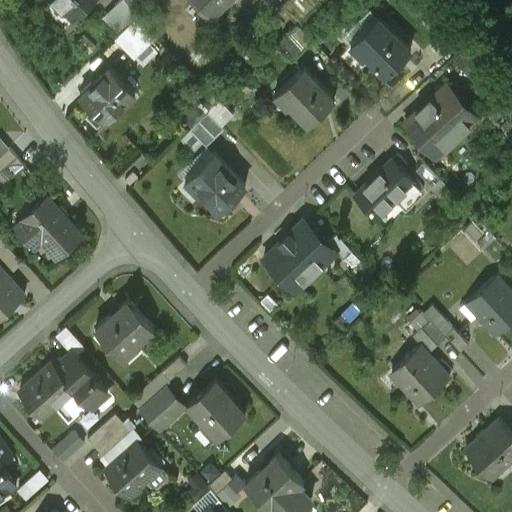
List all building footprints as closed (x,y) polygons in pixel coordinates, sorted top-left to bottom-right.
[(89,0),(53,0),(72,18),(89,0)] [(131,4),(126,0),(118,0),(114,4),(130,21),(137,14),(139,12),(131,4)] [(134,0),(131,4),(139,12),(151,0),(134,0)] [(197,0),(213,15),(227,0),(197,0)] [(304,14),(290,0),(287,0),(281,6),(296,22),(304,14)] [(290,0),(304,14),(318,0),(290,0)] [(130,21),(114,37),(134,56),(157,34),(137,14),(130,21)] [(410,47),(378,15),(353,40),(386,72),(410,47)] [(472,38),(456,20),(439,36),(455,53),(472,38)] [(296,22),(275,42),(292,59),(312,39),(296,22)] [(480,46),(472,38),(455,53),(463,62),(464,62),(480,46)] [(501,71),(480,46),(464,62),(478,77),(482,74),(489,82),(501,71)] [(135,90),(110,64),(79,94),(90,105),(104,119),(105,120),(135,90)] [(334,97),(303,66),(277,91),(308,122),(334,97)] [(443,84),(406,119),(437,153),(473,119),(465,109),(466,108),(443,84)] [(90,105),(84,111),(84,114),(95,125),(98,125),(104,119),(90,105)] [(224,127),(207,109),(190,126),(207,143),(224,127)] [(9,146),(0,154),(0,169),(17,155),(9,146)] [(214,151),(188,176),(220,208),(246,183),(214,151)] [(17,155),(0,169),(7,179),(25,163),(17,155)] [(392,157),(356,193),(379,216),(401,195),(409,203),(422,190),(413,181),(414,180),(392,157)] [(453,190),(425,160),(416,167),(445,197),(453,190)] [(141,162),(133,170),(136,173),(144,165),(141,162)] [(83,233),(47,192),(21,216),(22,217),(14,224),(30,241),(37,234),(57,256),(83,233)] [(300,219),(265,255),(288,278),(311,256),(320,265),(331,253),(323,245),(324,243),(300,219)] [(352,250),(336,232),(328,240),(344,257),(352,250)] [(22,260),(0,235),(0,253),(13,268),(22,260)] [(0,313),(24,293),(0,265),(0,313)] [(511,317),(511,289),(496,272),(468,298),(486,317),(484,319),(496,332),(511,317)] [(127,296),(95,325),(121,354),(153,325),(127,296)] [(429,317),(412,333),(419,341),(427,350),(445,334),(443,332),(429,317)] [(468,341),(452,324),(443,332),(445,334),(459,349),(468,341)] [(427,350),(419,341),(391,366),(409,385),(406,388),(420,402),(450,374),(427,350)] [(95,375),(72,349),(56,364),(74,385),(88,401),(91,404),(107,390),(95,376),(95,375)] [(178,354),(161,369),(169,378),(186,363),(178,354)] [(52,359),(19,388),(41,414),(54,403),(74,385),(56,364),(52,359)] [(169,378),(161,369),(154,376),(162,385),(166,381),(169,378)] [(215,376),(188,400),(219,434),(245,410),(215,376)] [(162,385),(138,406),(158,428),(186,403),(166,381),(162,385)] [(74,385),(54,403),(59,408),(64,403),(73,414),(80,408),(81,409),(82,407),(82,406),(88,401),(74,385)] [(115,411),(87,435),(95,444),(123,419),(115,411)] [(511,430),(499,416),(464,447),(491,476),(511,456),(511,430)] [(123,419),(95,444),(102,453),(130,428),(123,419)] [(61,456),(85,439),(76,426),(52,443),(61,456)] [(0,438),(0,493),(16,483),(0,459),(0,456),(8,451),(0,438)] [(136,438),(105,466),(128,492),(147,474),(143,471),(156,460),(136,438)] [(278,451),(246,481),(272,508),(304,478),(278,451)] [(240,485),(224,468),(207,483),(223,501),(240,485)]
